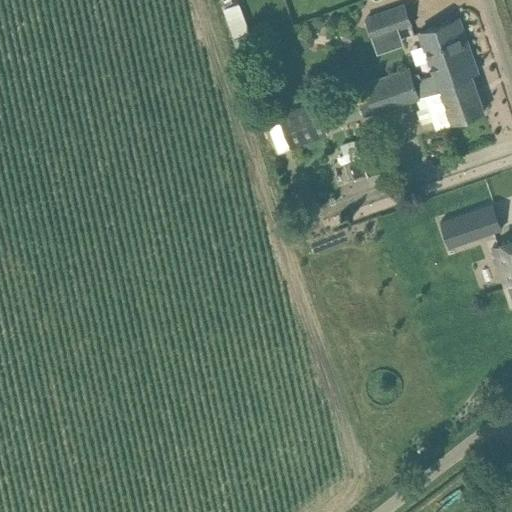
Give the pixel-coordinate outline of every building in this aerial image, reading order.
[(402,7),(367,20),(373,38),(408,24),(402,7)] [(434,73),(473,59),(459,18),(420,31),(434,73)] [(260,49),(253,31),(234,38),(240,57),(260,49)] [(364,84),(368,96),(358,99),(364,116),(374,113),(374,114),(378,113),(424,97),(435,129),(465,118),(484,111),(471,74),(478,72),(473,59),(434,73),(420,78),(414,80),(412,75),(409,68),(364,84)] [(277,116),(267,120),(279,152),(290,148),(328,134),(316,102),(277,116)] [(493,203),(456,216),(465,241),(502,228),(493,203)] [(511,238),(498,244),(493,246),(497,256),(495,257),(505,285),(509,284),(510,287),(511,292),(511,238)] [(463,372),(402,417),(419,439),(500,378),(489,363),(468,379),(463,372)]
